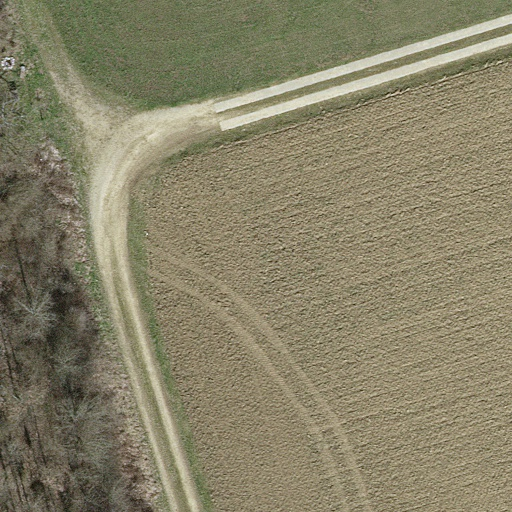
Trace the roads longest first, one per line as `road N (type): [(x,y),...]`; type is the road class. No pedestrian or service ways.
road 1 (track): [(511,28),(181,129),(121,162),(106,245),(191,511)]
road 2 (track): [(121,162),(54,74),(28,0)]
